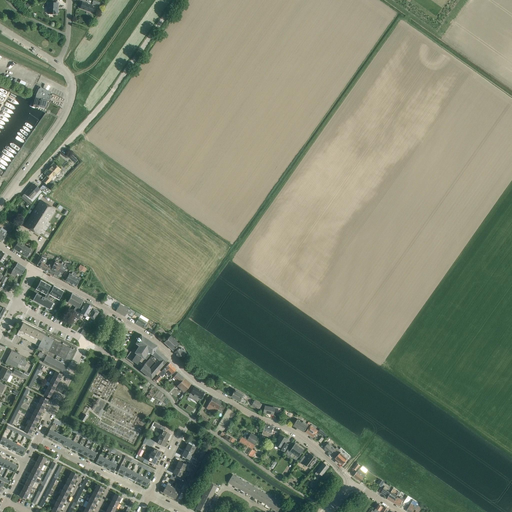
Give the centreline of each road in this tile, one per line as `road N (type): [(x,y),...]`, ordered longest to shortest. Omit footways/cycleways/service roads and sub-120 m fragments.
road 1 (tertiary): [(351,482),(309,441),(197,383),(159,342),(34,269)]
road 2 (unclassified): [(4,197),(78,131),(176,0)]
road 3 (residential): [(296,490),(174,406),(122,359),(85,341)]
road 4 (unclassified): [(4,197),(68,102),(70,76),(58,63)]
